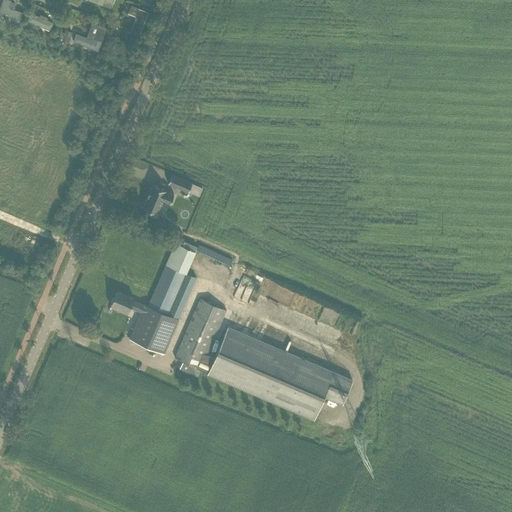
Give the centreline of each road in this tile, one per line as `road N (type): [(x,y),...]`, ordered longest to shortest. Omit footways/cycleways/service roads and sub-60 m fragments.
road 1 (tertiary): [(0,432),(179,0)]
road 2 (unknown): [(48,318),(163,361),(206,272)]
